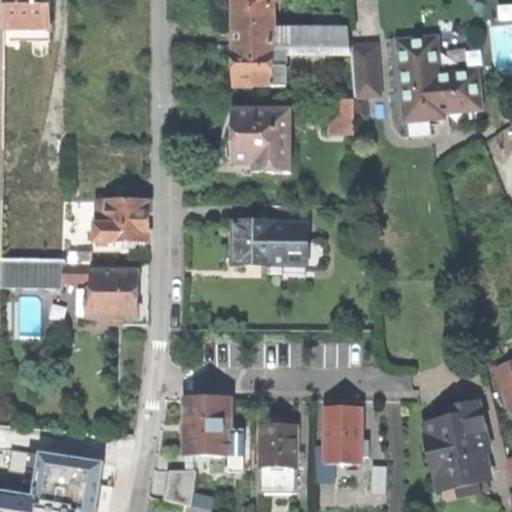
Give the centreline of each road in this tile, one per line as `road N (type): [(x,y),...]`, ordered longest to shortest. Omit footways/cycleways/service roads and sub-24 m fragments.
road 1 (residential): [(163,377),(164,0)]
road 2 (residential): [(406,379),(163,377)]
road 3 (residential): [(136,511),(163,377)]
